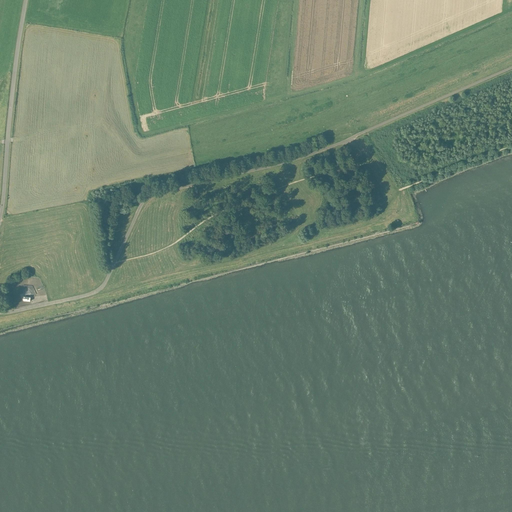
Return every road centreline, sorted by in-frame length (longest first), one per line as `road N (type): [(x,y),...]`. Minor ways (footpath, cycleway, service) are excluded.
road 1 (track): [(153,158),(272,131),(511,30)]
road 2 (track): [(153,158),(133,157),(93,121),(7,140)]
